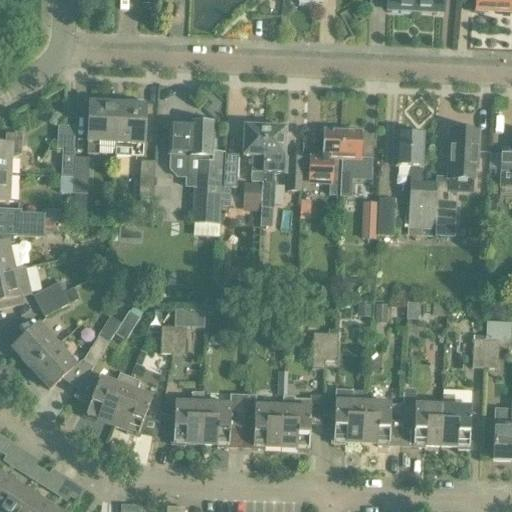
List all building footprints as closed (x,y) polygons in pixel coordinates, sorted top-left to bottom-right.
[(414,13),(415,0),(387,0),(387,12),(414,13)] [(443,15),(443,0),(415,0),(414,13),(443,15)] [(475,0),(474,13),(493,14),(494,0),(475,0)] [(511,0),(494,0),(493,14),(511,14),(511,0)] [(99,149),(116,150),(116,146),(118,105),(109,105),(110,101),(91,101),(90,104),(89,104),(86,156),(98,157),(99,149)] [(124,106),(118,105),(116,146),(116,150),(116,158),(142,159),(145,107),(143,107),(143,103),(124,102),(124,106)] [(189,126),(189,127),(171,126),(169,171),(176,180),(186,180),(194,180),(192,225),(219,228),(224,155),(214,154),(214,143),(213,143),(214,127),(189,126)] [(265,127),(253,126),(253,129),(244,128),(243,158),(252,159),(251,184),(262,184),(265,127)] [(276,127),(265,127),(262,184),(262,187),(261,210),(271,210),(274,211),(275,184),(274,184),(275,160),(284,160),(285,130),(276,130),(276,127)] [(60,179),(73,180),(74,161),(74,152),(73,152),(74,129),(58,128),(57,151),(62,152),(60,179)] [(342,130),(331,130),(331,132),(323,132),(321,160),(319,160),(319,158),(309,158),(308,171),(310,171),(309,184),(329,185),(328,198),(339,198),(342,130)] [(360,163),(361,134),(353,133),(353,131),(342,130),(339,198),(349,199),(350,179),(371,180),(372,164),(360,163)] [(472,171),(476,171),(478,134),(450,132),(447,181),(472,182),(472,171)] [(421,185),(423,136),(397,135),(396,168),(410,169),(407,231),(434,232),(434,226),(436,186),(434,186),(434,184),(433,184),(433,186),(421,185)] [(0,147),(0,176),(10,177),(10,160),(21,157),(22,137),(6,136),(5,148),(0,147)] [(511,173),(511,151),(501,152),(500,173),(511,173)] [(230,190),(237,190),(238,157),(225,157),(223,190),(222,190),(221,211),(228,211),(230,190)] [(289,160),(288,193),(301,193),(302,160),(289,160)] [(72,196),(75,196),(86,197),(88,162),(74,161),(73,180),(72,196)] [(139,200),(152,200),(154,164),(140,163),(139,200)] [(10,177),(0,176),(0,204),(8,205),(10,177)] [(447,193),(448,185),(434,184),(434,186),(436,186),(434,226),(453,227),(454,193),(447,193)] [(260,214),(261,210),(262,187),(244,186),(242,213),(260,214)] [(395,201),(379,200),(377,238),(394,239),(395,201)] [(310,222),(311,202),(300,202),(299,221),(310,222)] [(260,214),(260,228),(271,228),(271,210),(261,210),(260,214)] [(44,221),(45,216),(16,214),(16,227),(44,228),(44,221)] [(362,241),(375,241),(376,220),(363,219),(362,241)] [(44,228),(16,227),(15,239),(44,240),(44,234),(53,234),(54,222),(53,222),(44,221),(44,228)] [(142,229),(119,228),(119,245),(142,246),(142,229)] [(196,231),(195,242),(221,246),(222,235),(196,231)] [(0,275),(14,272),(8,247),(14,245),(12,237),(0,236),(0,275)] [(14,272),(0,275),(0,304),(5,304),(6,310),(22,306),(20,298),(29,296),(24,271),(26,271),(25,270),(14,272)] [(67,280),(33,298),(38,309),(73,291),(67,280)] [(73,291),(38,309),(44,320),(79,301),(73,291)] [(408,305),(407,321),(417,322),(419,318),(419,305),(408,305)] [(357,306),(357,314),(370,315),(370,307),(357,306)] [(387,308),(376,307),(375,325),(386,326),(387,308)] [(125,345),(140,322),(128,314),(114,337),(125,345)] [(207,317),(206,338),(226,339),(227,318),(207,317)] [(11,351),(30,371),(57,347),(38,326),(11,351)] [(103,330),(97,340),(107,346),(113,336),(103,330)] [(173,358),(173,357),(174,330),(161,330),(159,357),(173,358)] [(173,357),(173,358),(185,359),(187,331),(174,330),(173,357)] [(325,365),(326,338),(314,337),(312,372),(324,372),(324,365),(325,365)] [(339,338),(326,338),(325,365),(338,366),(339,338)] [(107,346),(97,340),(82,363),(93,370),(108,346),(107,346)] [(483,371),(484,343),(472,343),(471,371),(483,371)] [(497,344),(484,343),(483,371),(496,372),(497,344)] [(57,347),(30,371),(49,392),(76,368),(57,347)] [(95,425),(96,422),(111,428),(129,379),(118,375),(114,387),(99,381),(84,420),(95,425)] [(277,398),(283,398),(286,398),(286,375),(278,375),(277,398)] [(126,434),(125,436),(137,440),(152,400),(135,394),(139,383),(129,379),(111,428),(126,434)] [(440,449),(442,410),(414,408),(415,391),(404,391),(403,408),(401,448),(412,448),(412,450),(424,451),(424,448),(440,449)] [(443,392),(442,410),(440,449),(457,450),(456,452),(468,453),(471,394),(443,392)] [(335,393),(335,404),(333,447),(344,447),(345,445),(361,446),(363,406),(363,394),(335,393)] [(201,447),(203,407),(203,394),(191,394),(190,406),(174,405),(172,448),(184,449),(184,446),(201,447)] [(203,407),(201,447),(217,448),(216,450),(228,450),(228,448),(240,449),(242,417),(243,398),(230,397),(230,408),(203,407)] [(243,398),(242,417),(240,449),(252,449),(252,451),(264,452),(264,450),(281,450),(282,411),(254,409),(254,398),(243,398)] [(282,411),(281,450),(296,451),(296,453),(308,454),(310,426),(322,427),(323,399),(309,398),(309,402),(294,401),(294,399),(286,398),(283,398),(282,411)] [(494,411),(492,463),(511,464),(511,401),(511,402),(511,412),(494,411)] [(389,447),(401,448),(403,408),(390,407),(363,406),(361,446),(377,446),(377,449),(388,449),(389,447)] [(0,451),(0,454),(6,458),(14,447),(6,442),(0,451)] [(35,467),(27,479),(34,484),(42,472),(35,467)] [(42,488),(49,476),(42,472),(34,484),(42,488)] [(0,494),(8,481),(0,475),(0,494)] [(0,511),(16,511),(28,494),(8,481),(0,494),(0,511)] [(69,499),(77,504),(85,492),(77,487),(69,499)] [(28,494),(16,511),(43,511),(47,506),(28,494)]
